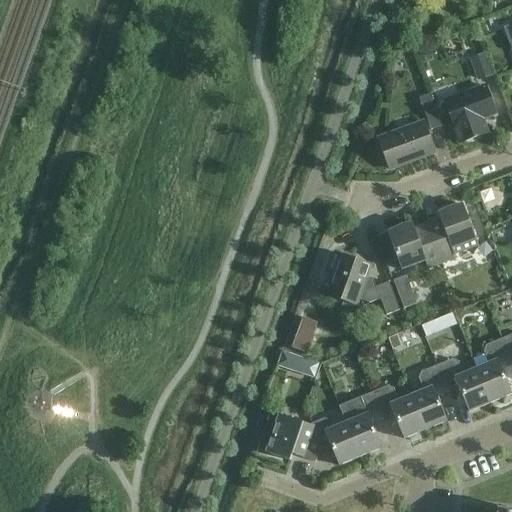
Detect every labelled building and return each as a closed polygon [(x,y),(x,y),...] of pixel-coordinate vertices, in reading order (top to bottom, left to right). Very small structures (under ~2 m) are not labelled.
[(510,50),(511,48),(511,24),(502,29),(510,50)] [(483,54),(470,59),(478,79),(491,74),(483,54)] [(459,96),(444,101),(446,107),(459,143),(487,133),(481,119),(495,114),(485,86),(459,96)] [(430,94),(419,98),(430,130),(442,126),(430,94)] [(422,122),(378,139),(390,169),(434,153),(422,122)] [(442,225),(429,230),(441,263),(455,258),(454,254),(477,246),(462,204),(438,214),(442,225)] [(441,263),(429,230),(416,235),(411,223),(387,232),(401,270),(424,261),(427,269),(441,263)] [(371,266),(334,252),(327,270),(332,272),(324,295),(344,302),(341,308),(343,312),(350,314),(354,312),(359,300),(369,303),(380,299),(386,315),(399,310),(388,282),(375,287),(376,290),(371,292),(363,289),(371,266)] [(403,309),(416,304),(406,276),(392,281),(403,309)] [(511,334),(501,339),(511,364),(511,334)] [(488,363),(476,369),(490,403),(511,394),(501,370),(511,365),(511,364),(501,339),(485,345),(483,351),(488,363)] [(452,359),(436,366),(447,393),(458,388),(469,412),(490,403),(476,369),(463,374),(458,362),(452,359)] [(423,391),(411,396),(425,430),(446,421),(436,397),(447,393),(436,366),(420,372),(418,378),(423,391)] [(387,386),(371,393),(382,420),(393,415),(404,439),(425,430),(411,396),(398,401),(393,389),(387,386)] [(339,406),(346,423),(360,457),(381,448),(371,424),(382,420),(371,393),(339,406)] [(292,454),(303,458),(314,427),(312,423),(308,425),(279,415),(266,453),(289,461),(292,454)] [(314,427),(303,458),(315,462),(320,446),(329,443),(339,466),(360,457),(346,423),(333,428),(330,421),(324,418),(312,423),(314,427)]
